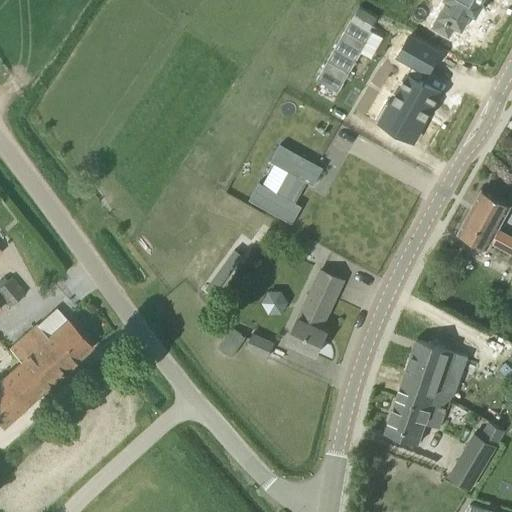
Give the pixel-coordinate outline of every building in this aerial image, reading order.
[(434,12),(428,22),(444,33),(451,22),(457,26),(468,10),(472,13),(480,0),(479,0),(440,0),(433,11),(434,12)] [(385,102),(376,119),(380,121),(380,122),(393,130),(413,141),(440,92),(419,80),(425,71),(428,72),(429,70),(428,69),(436,54),(438,55),(439,52),(409,35),(398,56),(413,64),(408,74),(407,74),(390,105),(385,102)] [(259,182),(249,199),(292,223),(301,206),(294,202),(306,181),(313,185),(323,168),(280,144),(270,161),(289,171),(277,192),(259,182)] [(481,190),(458,233),(486,248),(490,241),(511,253),(511,237),(497,229),(510,205),(481,190)] [(352,257),(375,206),(346,193),(324,245),(352,257)] [(327,331),(319,327),(326,312),(327,312),(343,280),(321,270),(298,317),(287,341),(316,355),(327,331)] [(0,285),(0,295),(10,306),(25,293),(10,277),(5,281),(0,285)] [(21,362),(45,388),(92,346),(68,319),(43,341),(31,329),(9,349),(21,362)] [(231,325),(217,347),(231,357),(246,335),(231,325)] [(274,343),(256,335),(249,349),(267,357),(274,343)] [(417,339),(397,397),(414,403),(416,395),(422,397),(426,385),(435,388),(451,393),(456,378),(442,373),(450,350),(417,339)] [(45,388),(21,362),(0,380),(0,423),(3,426),(45,388)] [(439,427),(451,393),(435,388),(426,385),(422,397),(416,395),(414,403),(397,397),(385,433),(417,444),(425,422),(439,427)] [(470,488),(495,446),(474,433),(448,475),(470,488)] [(511,477),(497,473),(489,498),(511,505),(511,477)]
